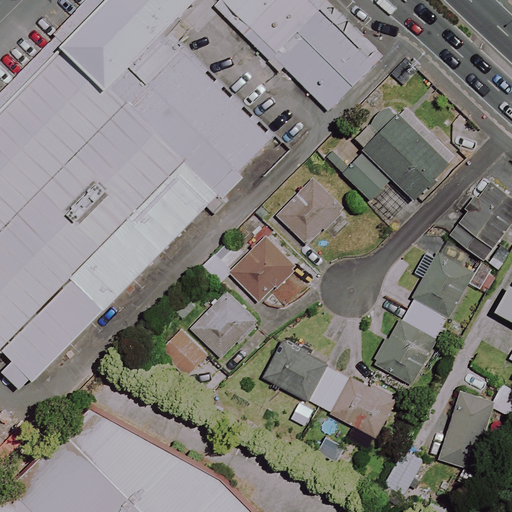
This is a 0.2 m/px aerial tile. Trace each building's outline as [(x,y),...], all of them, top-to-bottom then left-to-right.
[(191,0),(87,0),(0,90),(0,352),(24,375),(259,134),(157,36),(191,0)] [(313,0),(208,0),(207,1),(317,110),(370,56),(313,0)] [(451,165),(384,101),(349,138),(329,159),(373,201),(394,180),(416,201),(451,165)] [(346,210),(313,179),(279,217),(309,244),(323,229),(335,240),(347,226),(339,218),(346,210)] [(511,228),(511,198),(491,183),(451,235),(486,262),(511,228)] [(297,270),(268,238),(231,272),(260,303),(297,270)] [(477,273),(439,249),(371,359),(415,387),(441,346),(434,342),(477,273)] [(511,285),(498,312),(511,319),(511,285)] [(259,324),(230,292),(192,327),(222,359),(259,324)] [(208,354),(184,330),(162,352),(187,376),(208,354)] [(399,400),(285,339),(265,377),(378,438),(399,400)] [(497,400),(464,389),(440,458),(473,469),(497,400)] [(0,511),(247,511),(214,476),(94,419),(0,505),(0,511)] [(423,459),(403,449),(380,496),(400,505),(423,459)]
